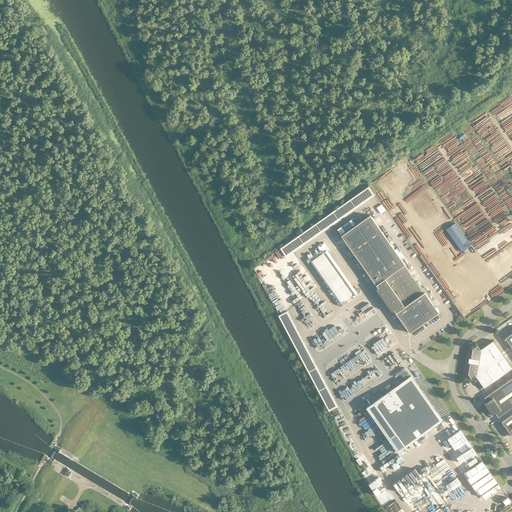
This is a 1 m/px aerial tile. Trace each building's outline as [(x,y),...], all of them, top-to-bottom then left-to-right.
[(375,194),(369,186),(281,248),(286,257),(375,194)] [(424,292),(423,292),(404,265),(405,264),(370,215),(341,235),(376,285),(378,287),(376,288),(392,311),(394,309),(396,312),(395,312),(410,332),(439,312),(424,292)] [(340,304),(357,292),(327,250),(311,261),(340,304)] [(469,357),(468,359),(489,362),(499,377),(511,368),(511,366),(493,340),(480,349),(477,345),(472,349),(472,353),(473,354),(472,358),(469,357)] [(489,362),(468,359),(468,362),(471,362),(470,366),(469,366),(468,374),(472,379),(476,376),(484,388),(499,377),(489,362)] [(411,376),(366,407),(397,451),(442,420),(411,376)] [(511,406),(511,377),(484,397),(485,397),(487,401),(484,403),(492,415),(495,413),(496,413),(498,416),(498,417),(511,406)] [(511,414),(502,421),(508,430),(511,436),(511,414)]
